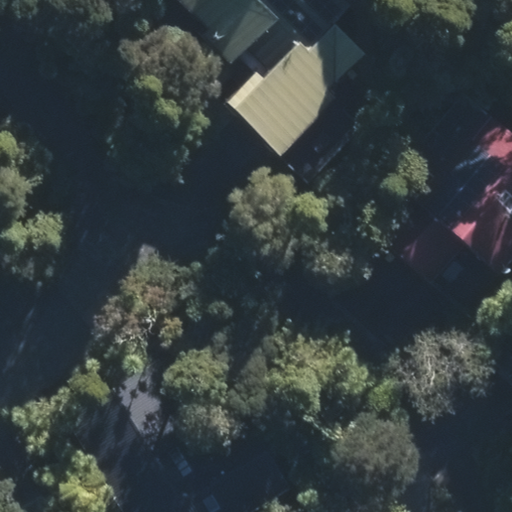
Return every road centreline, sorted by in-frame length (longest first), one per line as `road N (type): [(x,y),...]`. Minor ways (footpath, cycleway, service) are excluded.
road 1 (unknown): [(122,231),(179,229),(278,265),(443,511)]
road 2 (unknown): [(122,231),(28,328),(8,372),(7,429),(58,511)]
road 3 (unknown): [(0,12),(122,231)]
